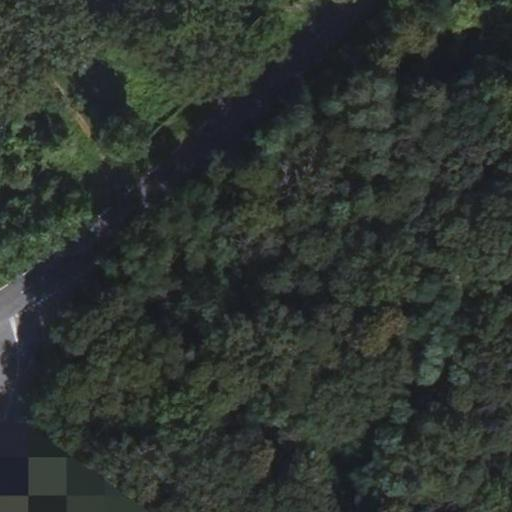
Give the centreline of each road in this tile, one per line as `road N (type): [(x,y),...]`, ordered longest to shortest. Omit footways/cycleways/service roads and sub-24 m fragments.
road 1 (secondary): [(54,285),(139,224),(281,93),(361,0)]
road 2 (unknown): [(441,511),(139,224)]
road 3 (track): [(0,27),(139,224)]
road 4 (unclassified): [(54,285),(0,412)]
